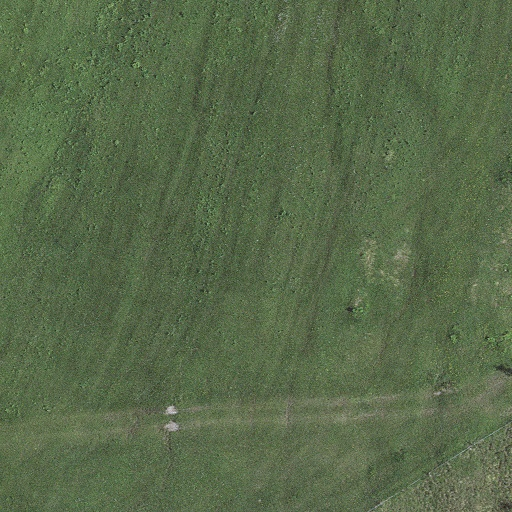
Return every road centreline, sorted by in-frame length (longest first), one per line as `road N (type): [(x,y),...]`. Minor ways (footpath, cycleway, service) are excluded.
road 1 (track): [(152,423),(410,411),(511,389)]
road 2 (track): [(152,423),(0,443)]
